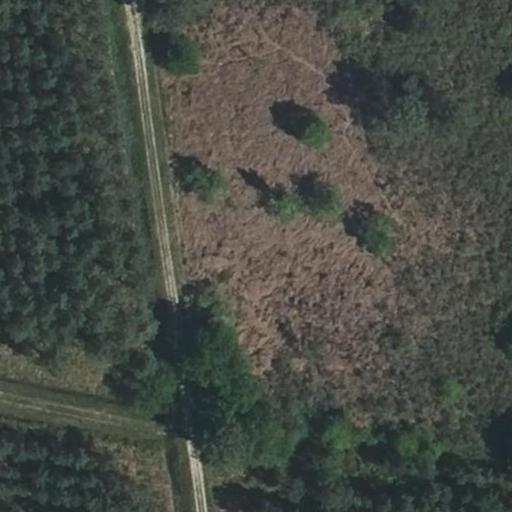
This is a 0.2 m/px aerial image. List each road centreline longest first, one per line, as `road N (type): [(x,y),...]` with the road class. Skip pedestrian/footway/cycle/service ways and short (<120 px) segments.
road 1 (track): [(210,511),(142,0)]
road 2 (track): [(199,435),(0,400)]
